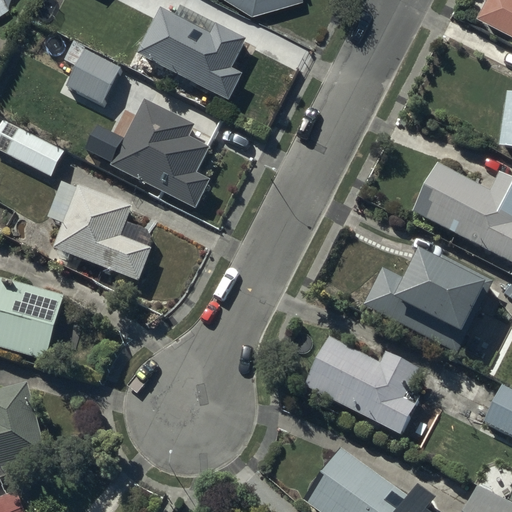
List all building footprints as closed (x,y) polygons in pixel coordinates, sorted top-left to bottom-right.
[(165,0),(148,38),(232,79),(241,59),(233,55),(249,21),(205,0),(202,0),(196,13),(167,0),(165,0)] [(328,0),(308,0),(297,18),(312,27),(328,0)] [(511,25),(511,0),(483,0),(479,10),(511,25)] [(133,75),(89,53),(70,91),(94,102),(92,105),(100,109),(99,112),(121,122),(129,104),(122,100),(133,75)] [(193,193),(210,161),(195,153),(206,134),(180,121),(187,108),(148,88),(114,152),(193,193)] [(7,121),(0,134),(0,150),(53,178),(67,152),(7,121)] [(411,200),(511,246),(511,162),(492,153),(486,167),(437,145),(411,200)] [(60,231),(138,263),(151,230),(123,218),(132,196),(83,175),(60,231)] [(387,283),(463,322),(489,272),(412,233),(387,283)] [(0,326),(45,340),(65,278),(0,258),(0,326)] [(308,373),(397,420),(417,383),(401,374),(412,352),(390,340),(383,353),(333,327),(308,373)] [(0,453),(49,440),(29,368),(0,376),(0,453)] [(511,391),(503,387),(485,424),(511,437),(511,391)] [(338,439),(305,485),(342,511),(420,511),(427,502),(338,439)] [(0,486),(0,511),(26,511),(29,511),(16,480),(0,486)] [(511,511),(511,496),(509,502),(479,487),(466,511),(511,511)]
